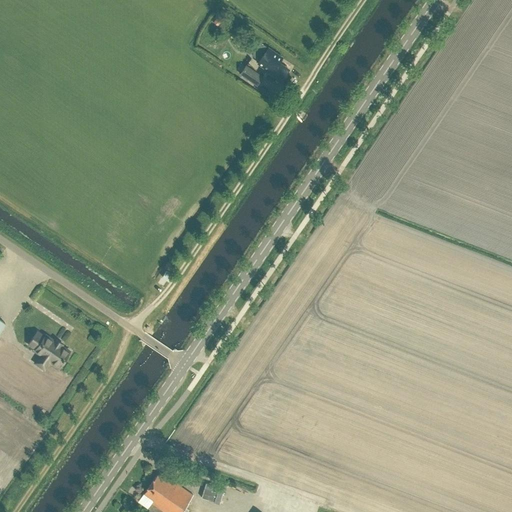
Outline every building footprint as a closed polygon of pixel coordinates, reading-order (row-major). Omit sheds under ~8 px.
[(268,47),(260,59),(257,62),(267,69),(266,71),(281,81),(289,69),(279,62),(282,57),(278,54),(268,47)] [(245,64),(254,70),(257,66),(248,59),(245,64)] [(256,85),(262,76),(245,64),(238,73),(256,85)] [(160,276),(169,282),(174,275),(164,269),(160,276)] [(37,331),(28,344),(35,348),(34,350),(40,354),(39,356),(48,363),(49,360),(59,367),(70,351),(61,345),(62,344),(55,339),(54,340),(45,334),(44,336),(37,331)] [(179,511),(192,494),(172,480),(160,472),(158,474),(157,474),(143,493),(154,500),(152,503),(165,511),(179,511)] [(200,496),(219,502),(223,487),(204,481),(200,496)]
